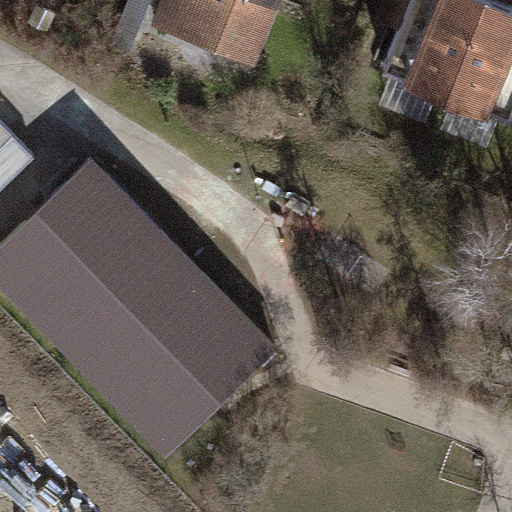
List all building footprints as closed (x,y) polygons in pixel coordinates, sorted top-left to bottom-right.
[(281,0),(159,0),(153,20),(260,59),(281,0)] [(413,0),(390,59),(448,83),(481,0),(413,0)] [(511,0),(481,0),(448,83),(505,105),(511,86),(511,0)] [(0,112),(0,186),(37,151),(0,112)] [(88,147),(0,232),(0,278),(166,448),(277,341),(88,147)]
